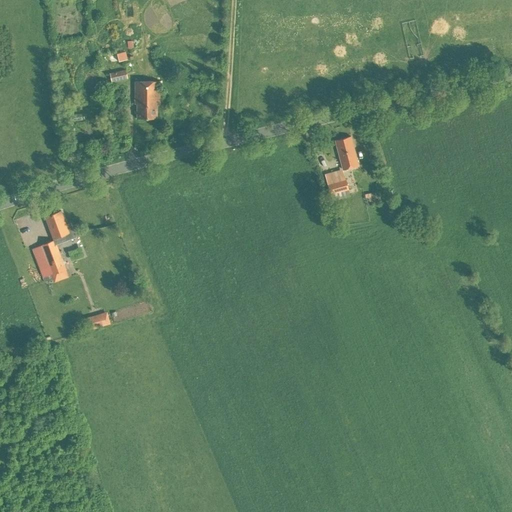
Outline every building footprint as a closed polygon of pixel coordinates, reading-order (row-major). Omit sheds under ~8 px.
[(110,74),(112,82),(127,78),(126,71),(110,74)] [(137,118),(157,118),(157,106),(160,104),(160,81),(135,81),(135,104),(137,104),(137,118)] [(351,136),(335,141),(343,169),(358,165),(351,136)] [(345,179),(327,184),(330,194),(348,189),(345,179)] [(61,210),(45,216),(54,240),(55,245),(56,245),(66,241),(66,240),(75,236),(70,224),(66,225),(61,210)] [(54,240),(41,245),(55,281),(68,276),(65,267),(67,266),(64,257),(61,258),(56,245),(55,245),(54,240)] [(108,311),(85,319),(89,331),(112,323),(108,311)]
